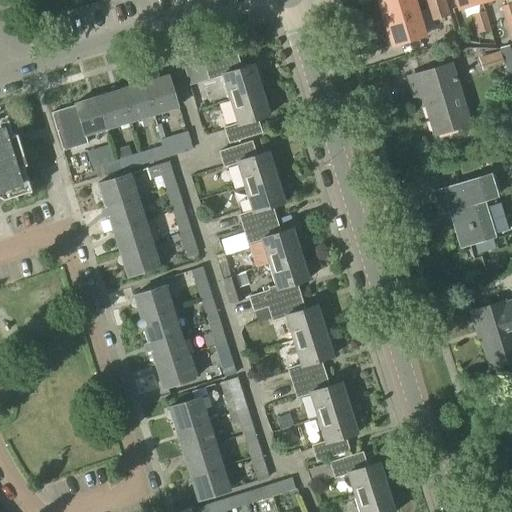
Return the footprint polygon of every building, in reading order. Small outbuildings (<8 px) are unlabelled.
[(378,0),(385,23),(415,14),(411,0),(378,0)] [(422,0),(426,11),(446,5),(444,0),(422,0)] [(511,23),(511,3),(507,5),(500,7),(505,25),(511,23)] [(446,5),(426,11),(429,22),(450,16),(446,5)] [(485,12),(470,16),(476,34),(484,32),(490,30),(485,12)] [(392,46),(422,37),(415,14),(385,23),(392,46)] [(88,38),(84,27),(90,25),(88,15),(77,18),(83,40),(88,38)] [(511,43),(511,44),(499,49),(511,85),(511,84),(511,43)] [(236,54),(202,65),(203,68),(207,80),(208,81),(221,77),(228,100),(260,90),(252,64),(241,68),(236,54)] [(468,124),(450,65),(407,78),(415,107),(424,105),(433,135),(468,124)] [(143,83),(153,115),(176,107),(166,75),(143,83)] [(134,85),(120,90),(130,122),(153,115),(143,83),(141,79),(140,79),(138,78),(136,78),(135,79),(133,81),(133,83),(134,85)] [(107,129),(130,122),(120,90),(97,97),(107,129)] [(260,90),(228,100),(235,124),(222,128),(228,144),(261,134),(257,119),(268,116),(260,90)] [(87,144),(85,136),(107,129),(97,97),(74,105),(74,106),(51,114),(63,152),(87,144)] [(11,136),(1,104),(2,103),(1,102),(0,102),(0,198),(1,199),(27,191),(27,192),(29,191),(21,166),(24,165),(15,135),(11,136)] [(163,146),(166,158),(192,150),(186,132),(160,140),(161,146),(163,146)] [(243,187),(274,177),(267,152),(255,155),(251,141),(217,152),(222,168),(235,164),(243,187)] [(144,165),(166,158),(163,146),(161,146),(140,153),(144,165)] [(117,159),(121,172),(144,165),(140,153),(117,159)] [(96,179),(121,172),(117,159),(93,166),(96,179)] [(164,189),(176,185),(168,162),(145,169),(148,179),(159,175),(164,189)] [(103,208),(136,197),(129,174),(96,184),(103,208)] [(203,180),(206,190),(227,184),(225,175),(203,180)] [(489,177),(489,175),(433,193),(439,214),(449,211),(460,247),(493,237),(482,201),(496,197),(495,195),(499,194),(494,175),(489,177)] [(242,230),(276,219),(271,206),(283,203),(274,177),(243,187),(250,211),(237,215),(242,230)] [(183,208),(176,185),(164,189),(168,202),(171,212),(183,208)] [(111,231),(144,220),(136,197),(103,208),(102,208),(100,210),(99,213),(100,214),(101,216),(102,217),(104,217),(106,217),(111,231)] [(190,231),(183,208),(171,212),(178,235),(190,231)] [(267,264),(299,254),(291,229),(280,232),(276,219),(242,230),(247,245),(260,241),(267,264)] [(118,254),(151,243),(144,220),(111,231),(118,254)] [(198,255),(190,231),(178,235),(186,259),(198,255)] [(151,243),(118,254),(125,277),(158,267),(151,243)] [(252,312),(300,297),(296,283),(307,280),(299,254),(267,264),(274,286),(267,288),(267,290),(247,297),(252,312)] [(189,271),(199,300),(211,296),(202,267),(189,271)] [(229,304),(244,299),(236,275),(221,280),(229,304)] [(139,319),(171,309),(164,285),(131,296),(139,319)] [(218,319),(211,296),(199,300),(206,323),(218,319)] [(292,342),(323,332),(315,306),(304,309),(300,297),(252,312),(266,308),(271,322),(284,318),(292,342)] [(511,299),(470,313),(476,332),(478,332),(489,369),(511,361),(511,299)] [(146,342),(179,332),(171,309),(139,319),(137,320),(135,321),(135,323),(135,325),(136,327),(136,328),(138,329),(139,329),(142,329),(146,342)] [(225,342),(218,319),(206,323),(214,346),(225,342)] [(153,365),(186,355),(179,332),(146,342),(144,344),(142,345),(142,347),(142,348),(143,350),(144,351),(145,352),(146,352),(149,352),(153,365)] [(291,385),(325,374),(320,360),(331,357),(323,332),(292,342),(299,365),(286,369),(291,385)] [(235,374),(225,342),(214,346),(219,363),(224,378),(235,374)] [(186,355),(153,365),(161,389),(194,378),(186,355)] [(316,419),(348,409),(339,383),(328,386),(325,374),(291,385),(295,399),(309,395),(316,419)] [(228,414),(246,408),(237,378),(218,383),(228,414)] [(175,431),(207,421),(200,397),(167,408),(175,431)] [(254,431),(246,408),(228,414),(231,424),(237,423),(241,435),(254,431)] [(348,409),(316,419),(323,442),(310,446),(315,462),(349,452),(344,437),(355,433),(348,409)] [(182,454),(215,443),(207,421),(175,431),(182,454)] [(241,435),(249,458),(261,454),(254,431),(241,435)] [(189,477),(222,466),(215,443),(182,454),(189,477)] [(353,499),(386,488),(378,463),(366,467),(362,452),(328,463),(307,470),(312,485),(333,478),(333,479),(346,475),(353,499)] [(269,478),(261,454),(249,458),(256,482),(269,478)] [(197,500),(230,490),(222,466),(189,477),(197,500)] [(291,478),(269,485),(272,497),(295,490),(291,478)] [(269,485),(246,492),(250,504),(272,497),(269,485)] [(393,511),(386,488),(353,499),(357,511),(393,511)] [(223,499),(227,511),(250,504),(246,492),(223,499)] [(225,511),(227,511),(223,499),(199,507),(200,511),(225,511)]
